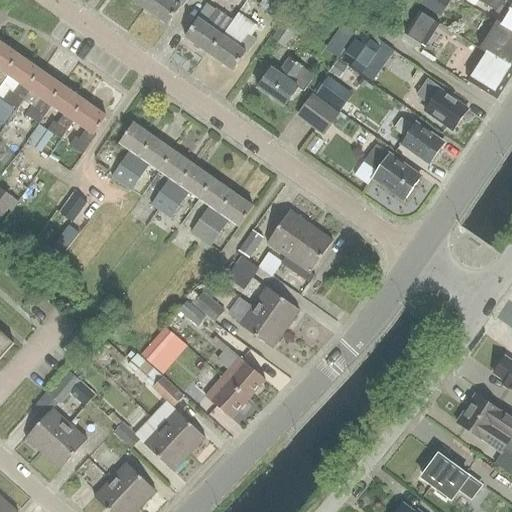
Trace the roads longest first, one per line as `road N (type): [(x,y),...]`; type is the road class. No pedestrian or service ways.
road 1 (residential): [(417,255),(47,0)]
road 2 (tertiary): [(192,511),(347,350),(417,255)]
road 3 (residential): [(326,511),(488,300)]
road 4 (tertiary): [(417,255),(511,115)]
